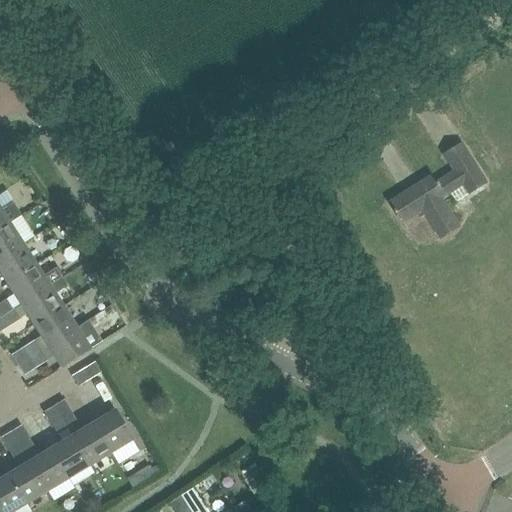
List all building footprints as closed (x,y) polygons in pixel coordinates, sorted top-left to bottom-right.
[(441,240),(457,229),(438,199),(459,185),(464,194),(484,181),(461,145),(444,156),(455,173),(436,184),(432,177),(389,205),(402,224),(416,215),(420,220),(426,216),(441,240)] [(0,230),(10,225),(9,224),(21,217),(12,203),(0,210),(0,209),(0,230)] [(0,260),(23,246),(10,225),(0,230),(0,260)] [(0,273),(8,285),(36,267),(23,246),(0,260),(0,273)] [(43,278),(36,267),(8,285),(21,306),(49,287),(62,279),(56,270),(43,278)] [(21,306),(34,327),(63,308),(55,296),(67,288),(62,279),(49,287),(21,306)] [(0,305),(0,319),(14,310),(8,300),(0,305)] [(76,329),(63,308),(34,327),(48,348),(76,329)] [(14,310),(0,319),(0,333),(21,320),(14,310)] [(89,321),(76,329),(48,348),(61,369),(102,343),(89,321)] [(18,367),(41,352),(35,342),(12,357),(18,367)] [(47,362),(41,352),(18,367),(25,377),(47,362)] [(95,363),(72,378),(78,388),(102,374),(95,363)] [(64,401),(54,407),(68,431),(78,424),(64,401)] [(62,443),(51,450),(68,479),(69,479),(74,486),(94,474),(90,467),(72,437),(68,431),(54,407),(44,413),(62,443)] [(93,424),(111,454),(133,441),(115,411),(93,424)] [(72,437),(90,467),(111,454),(93,424),(72,437)] [(22,427),(12,433),(26,456),(36,450),(22,427)] [(15,462),(26,456),(12,433),(1,439),(15,462)] [(47,492),(68,479),(51,450),(30,463),(47,492)] [(8,476),(26,505),(47,492),(30,463),(8,476)] [(151,471),(148,467),(127,480),(133,490),(154,477),(151,471)] [(157,467),(151,471),(154,477),(155,476),(161,473),(157,467)] [(270,496),(256,475),(245,482),(259,503),(270,496)] [(14,511),(26,505),(8,476),(0,480),(0,510),(1,511),(14,511)] [(207,511),(193,489),(182,496),(192,511),(207,511)] [(192,511),(182,496),(171,504),(176,511),(192,511)] [(235,509),(236,511),(266,511),(264,509),(259,511),(250,511),(244,503),(235,509)]
